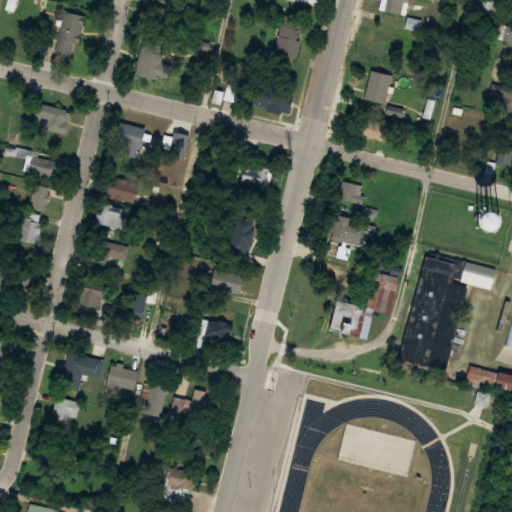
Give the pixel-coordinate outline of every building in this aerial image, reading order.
[(15,10),(18,0),(9,0),(7,8),(15,10)] [(380,0),(380,11),(410,12),(410,0),(380,0)] [(172,7),(148,3),(144,24),(168,28),(172,7)] [(55,52),(75,56),(85,16),(65,11),(55,52)] [(275,52),(296,57),(306,20),(284,14),(275,52)] [(511,56),(511,25),(504,25),(503,32),(500,32),(500,40),(511,42),(510,56),(511,56)] [(393,52),(398,33),(372,27),(367,45),(393,52)] [(160,78),(165,31),(143,29),(138,76),(160,78)] [(392,75),(371,69),(364,98),(385,103),(392,75)] [(511,81),(501,82),(503,101),(511,100),(511,81)] [(251,106),(289,112),(293,90),(255,83),(251,106)] [(71,111),(38,103),(32,126),(65,134),(71,111)] [(384,143),(389,125),(359,115),(353,132),(384,143)] [(149,144),(142,122),(114,131),(118,143),(120,142),(125,157),(138,154),(136,148),(149,144)] [(26,172),(52,175),(54,159),(28,155),(26,172)] [(241,179),(267,188),(273,171),(247,161),(241,179)] [(103,195),(133,202),(137,182),(106,176),(103,195)] [(366,186),(342,180),(337,201),(361,207),(366,186)] [(46,209),(52,188),(35,183),(29,205),(46,209)] [(95,221),(124,232),(132,213),(103,201),(95,221)] [(32,213),(16,231),(31,243),(47,226),(32,213)] [(359,246),(365,221),(335,214),(329,240),(359,246)] [(228,246),(247,252),(257,222),(239,215),(228,246)] [(89,259),(106,262),(108,255),(127,259),(130,246),(94,238),(89,259)] [(496,269),(456,257),(453,270),(493,281),(496,269)] [(374,265),(382,269),(385,262),(377,258),(374,265)] [(246,277),(216,266),(210,283),(239,294),(246,277)] [(28,273),(23,271),(20,283),(25,284),(28,273)] [(368,338),(374,309),(392,313),(399,276),(369,271),(362,306),(332,300),(328,327),(344,330),(343,334),(368,338)] [(466,285),(445,280),(442,294),(429,291),(421,329),(406,326),(399,361),(449,371),(466,285)] [(99,309),(104,291),(81,285),(76,303),(99,309)] [(98,376),(102,361),(67,350),(57,384),(81,391),(87,373),(98,376)] [(508,390),(511,377),(470,364),(466,378),(508,390)] [(106,388),(135,391),(138,368),(109,365),(106,388)] [(160,415),(166,388),(150,385),(145,412),(160,415)] [(58,420),(80,415),(77,397),(54,402),(58,420)] [(194,489),(197,471),(169,466),(166,484),(194,489)] [(57,511),(58,510),(29,501),(24,511),(57,511)]
